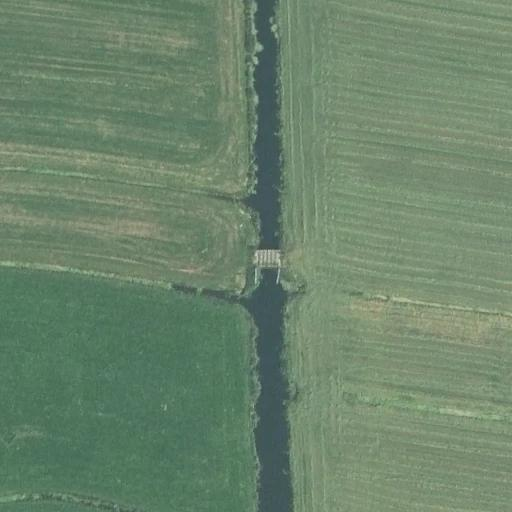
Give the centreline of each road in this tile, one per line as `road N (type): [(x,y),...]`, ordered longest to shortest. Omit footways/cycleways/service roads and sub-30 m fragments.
road 1 (track): [(374,511),(376,255),(249,261),(0,221)]
road 2 (track): [(376,255),(511,30)]
